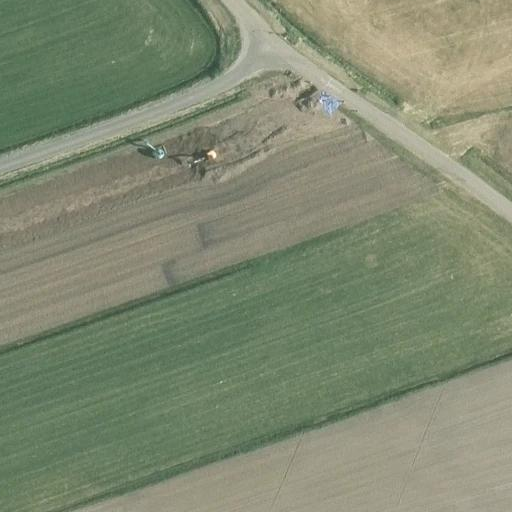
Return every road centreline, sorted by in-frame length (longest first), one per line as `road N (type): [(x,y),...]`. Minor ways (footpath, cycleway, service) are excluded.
road 1 (unclassified): [(0,167),(196,96),(276,49)]
road 2 (unclassified): [(511,218),(276,49)]
